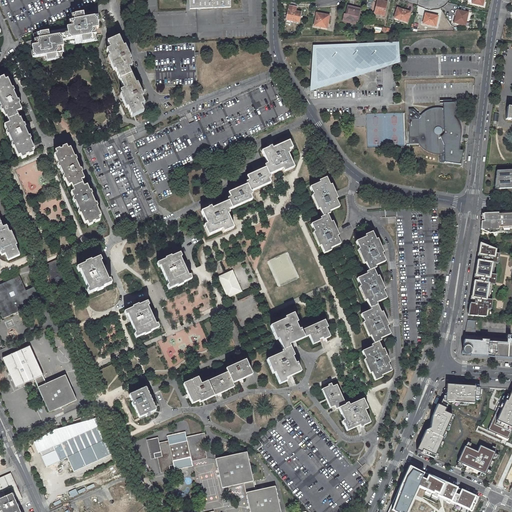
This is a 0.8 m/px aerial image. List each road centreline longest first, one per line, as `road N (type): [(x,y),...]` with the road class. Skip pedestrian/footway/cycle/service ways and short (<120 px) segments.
road 1 (residential): [(0,21),(3,56),(39,133),(79,151),(116,237),(206,199),(235,179),(260,141),(312,115)]
road 2 (residential): [(357,176),(352,209),(375,223),(389,246),(395,372),(378,425),(355,441),(343,436),(303,387),(199,410)]
road 3 (tertiary): [(439,367),(474,204)]
road 4 (tertiary): [(467,204),(431,364)]
road 5 (residential): [(130,131),(282,70)]
road 6 (tertiary): [(475,169),(495,13)]
